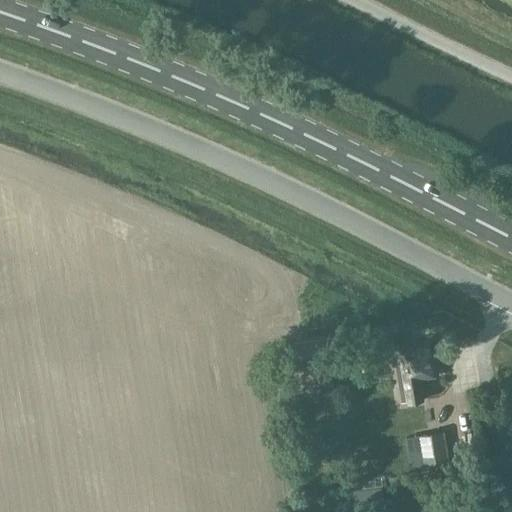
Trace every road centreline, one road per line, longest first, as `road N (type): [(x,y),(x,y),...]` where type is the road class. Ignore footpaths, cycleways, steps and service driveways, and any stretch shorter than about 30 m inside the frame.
road 1 (unclassified): [(0,73),(204,151),(511,303)]
road 2 (primary): [(511,237),(261,112),(0,11)]
road 3 (unclassified): [(511,82),(346,0)]
